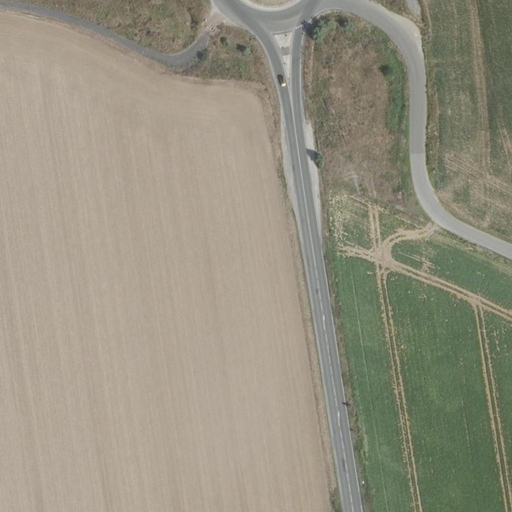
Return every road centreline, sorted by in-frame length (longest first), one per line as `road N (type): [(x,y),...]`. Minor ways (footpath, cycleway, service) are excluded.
road 1 (primary): [(353,511),(295,127)]
road 2 (unclassified): [(349,0),(396,24),(416,55),(416,148),(433,213),(511,251)]
road 3 (track): [(0,6),(182,62),(202,48),(227,2)]
road 4 (primary): [(249,17),(273,50),(295,127)]
